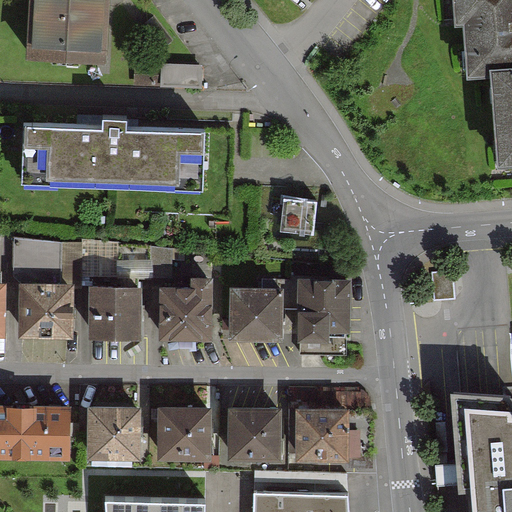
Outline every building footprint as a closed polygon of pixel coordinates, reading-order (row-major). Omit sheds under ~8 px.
[(105,0),(33,0),(30,58),(102,62),(105,0)] [(511,0),(455,0),(457,25),(467,25),(470,82),(499,80),(511,79),(511,0)] [(163,65),(162,87),(202,88),(202,65),(163,65)] [(511,79),(499,80),(504,179),(511,178),(511,79)] [(103,129),(25,126),(23,181),(203,187),(205,132),(125,129),(126,118),(104,118),(103,129)] [(317,197),(284,194),(280,228),(314,231),(317,197)] [(191,277),(160,277),(159,331),(213,331),(213,267),(191,267),(191,277)] [(350,270),(299,270),(299,352),(346,352),(346,325),(351,324),(350,270)] [(437,272),(437,298),(454,298),(454,272),(437,272)] [(74,330),(75,275),(19,274),(19,329),(74,330)] [(143,276),(90,275),(89,328),(142,329),(142,303),(143,276)] [(284,279),(231,278),(230,333),(283,333),(284,279)] [(289,390),(289,469),(364,469),(364,390),(289,390)] [(511,511),(511,424),(507,425),(505,400),(455,392),(465,511),(511,511)] [(68,416),(0,415),(0,461),(67,462),(68,416)] [(136,464),(137,417),(90,416),(89,463),(136,464)] [(205,417),(155,417),(155,465),(205,465),(205,417)] [(281,418),(226,418),(225,466),(281,467),(281,418)] [(349,511),(348,497),(255,494),(253,511),(349,511)] [(204,511),(205,499),(105,497),(106,511),(204,511)]
